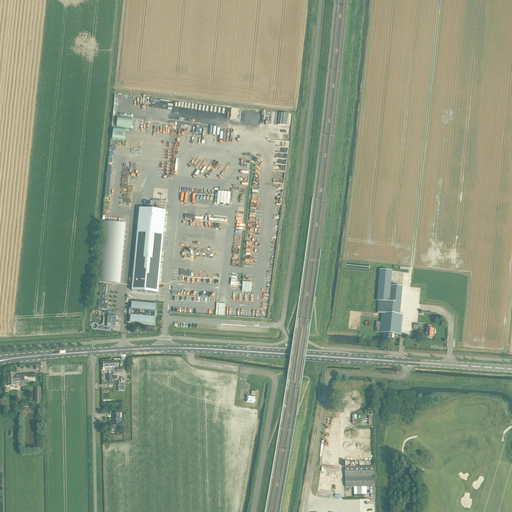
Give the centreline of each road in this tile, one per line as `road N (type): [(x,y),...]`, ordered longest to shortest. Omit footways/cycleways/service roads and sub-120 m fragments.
road 1 (primary): [(92,351),(189,348),(511,368)]
road 2 (track): [(405,316),(440,0)]
road 3 (unclassified): [(95,511),(92,351)]
